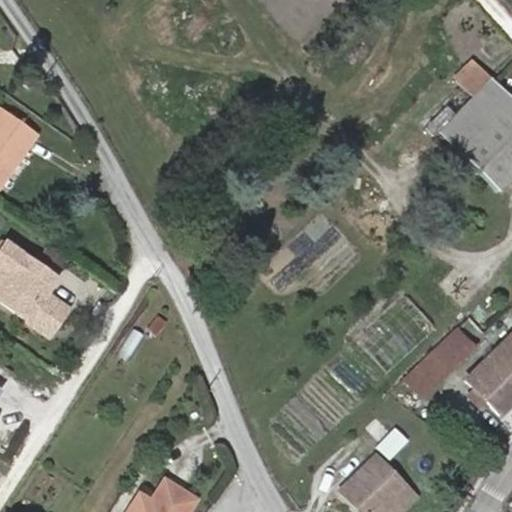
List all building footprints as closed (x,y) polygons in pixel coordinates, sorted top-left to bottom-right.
[(475,96),(491,80),(474,62),(458,78),(475,96)] [(475,96),(440,131),(457,149),(509,98),(491,80),(475,96)] [(511,101),(509,98),(457,149),(498,190),(511,176),(511,101)] [(0,113),(0,185),(33,138),(0,113)] [(0,303),(35,328),(41,319),(53,327),(65,310),(43,293),(53,280),(3,244),(0,247),(0,303)] [(41,319),(35,328),(46,336),(53,327),(41,319)] [(158,319),(148,333),(156,339),(166,324),(158,319)] [(459,329),(407,379),(426,398),(477,348),(459,329)] [(133,331),(118,356),(128,362),(143,337),(133,331)] [(485,404),(500,419),(511,406),(511,336),(465,384),(472,391),(485,404)] [(485,404),(472,391),(466,397),(479,410),(485,404)] [(376,444),(388,457),(408,439),(396,426),(376,444)] [(343,496),(358,511),(391,511),(409,495),(378,462),(343,496)] [(188,511),(195,501),(165,482),(152,504),(139,495),(128,511),(188,511)]
